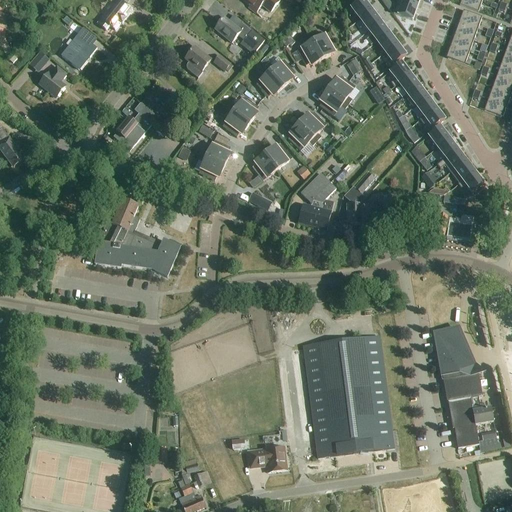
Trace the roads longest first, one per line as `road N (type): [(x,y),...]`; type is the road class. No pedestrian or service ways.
road 1 (unclassified): [(222,511),(265,496),(437,468),(401,263)]
road 2 (unclassified): [(217,296),(163,330),(29,309)]
road 3 (residential): [(441,0),(422,54),(481,158),(494,167)]
road 4 (residential): [(221,210),(243,155),(280,105),(339,69)]
road 5 (unclassified): [(401,263),(350,279),(246,284),(217,296)]
road 6 (residential): [(401,263),(289,238),(221,210)]
road 7 (tertiary): [(79,147),(193,0)]
road 8 (unclassified): [(0,468),(29,309)]
road 9 (residential): [(221,210),(79,147)]
